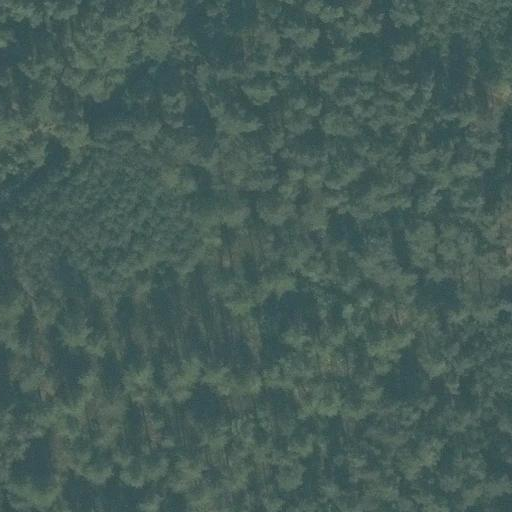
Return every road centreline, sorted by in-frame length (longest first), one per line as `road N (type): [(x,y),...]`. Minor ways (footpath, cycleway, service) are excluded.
road 1 (track): [(220,0),(112,106),(0,51)]
road 2 (track): [(112,106),(0,218)]
